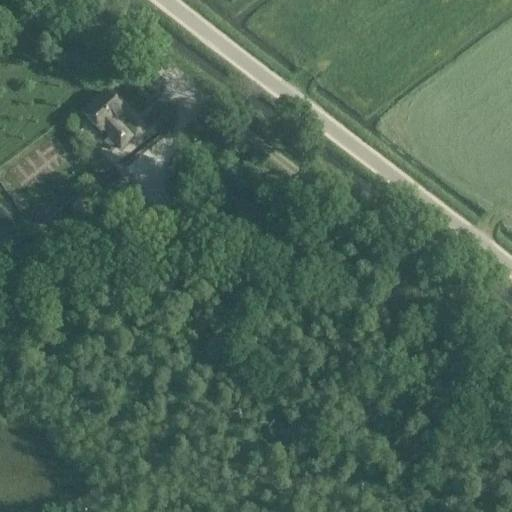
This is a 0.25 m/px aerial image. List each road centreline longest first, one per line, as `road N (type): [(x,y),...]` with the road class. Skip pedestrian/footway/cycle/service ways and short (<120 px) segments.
road 1 (track): [(511,339),(65,0)]
road 2 (unclassified): [(511,273),(162,0)]
